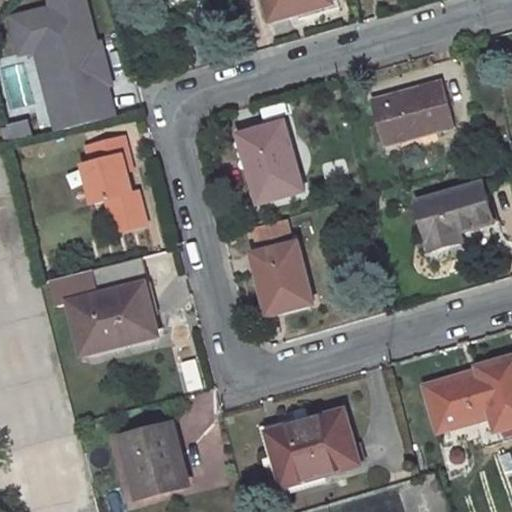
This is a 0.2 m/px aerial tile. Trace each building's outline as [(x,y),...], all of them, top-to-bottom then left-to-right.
[(89,0),(48,0),(50,6),(9,17),(20,58),(35,54),(56,134),(120,117),(89,0)] [(328,0),(259,0),(266,23),(287,18),(288,23),(335,11),(332,0),(328,0)] [(440,87),(369,105),(380,152),(451,135),(440,87)] [(300,193),(282,124),(239,136),(248,171),(244,172),(253,205),(300,193)] [(123,140),(86,150),(89,165),(83,166),(92,205),(105,202),(113,235),(144,227),(136,194),(131,196),(125,173),(122,158),(127,157),(123,140)] [(125,173),(131,172),(127,157),(122,158),(125,173)] [(480,189),(415,207),(428,254),(460,246),(457,235),(491,226),(480,189)] [(253,256),(248,257),(262,316),(309,304),(294,245),(288,247),(282,222),(247,231),(253,256)] [(137,287),(66,304),(79,356),(149,338),(137,287)] [(174,347),(181,394),(199,391),(191,344),(174,347)] [(424,392),(436,433),(491,418),(496,433),(511,428),(511,362),(478,372),(479,376),(424,392)] [(338,415),(261,436),(277,492),(354,470),(338,415)] [(169,427),(118,441),(133,501),(177,490),(166,447),(174,445),(169,427)] [(177,490),(185,488),(174,445),(166,447),(177,490)]
